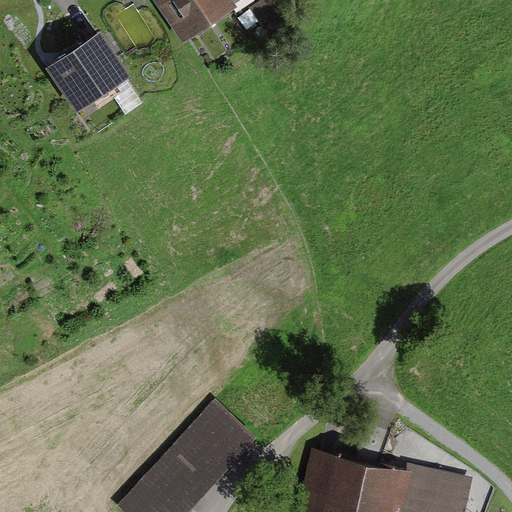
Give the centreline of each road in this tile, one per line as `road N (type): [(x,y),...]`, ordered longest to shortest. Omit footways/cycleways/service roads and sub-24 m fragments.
road 1 (unclassified): [(511,226),(448,271),(361,376),(277,442),(219,511)]
road 2 (track): [(361,376),(511,492)]
